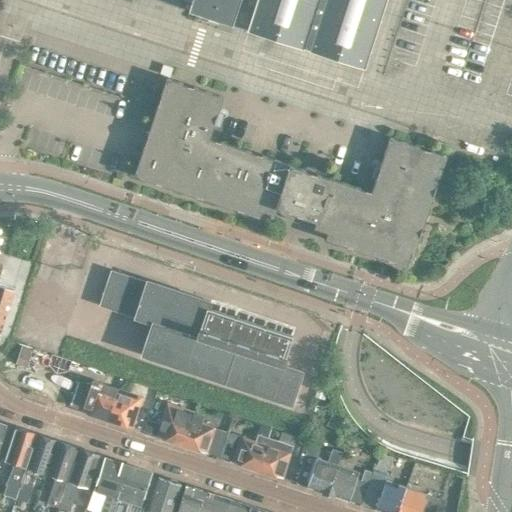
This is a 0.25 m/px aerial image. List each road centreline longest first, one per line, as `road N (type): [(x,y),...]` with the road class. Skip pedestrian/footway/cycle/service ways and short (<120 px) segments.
road 1 (unclassified): [(497,340),(40,190),(0,187)]
road 2 (residential): [(341,511),(0,395)]
